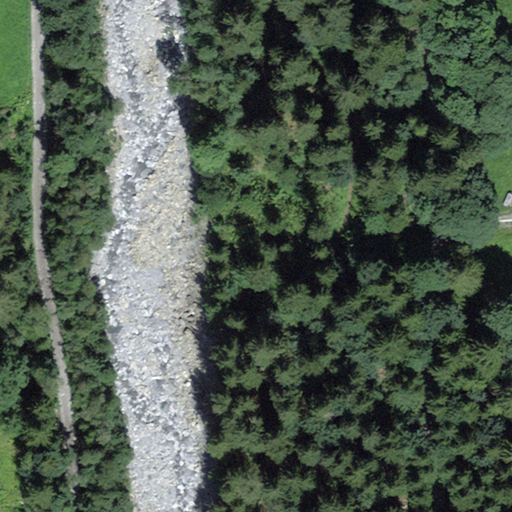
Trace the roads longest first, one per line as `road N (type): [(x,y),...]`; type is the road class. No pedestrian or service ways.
road 1 (track): [(75,511),(74,446),(37,226),(36,0)]
road 2 (track): [(432,511),(430,377),(446,208),(431,0)]
